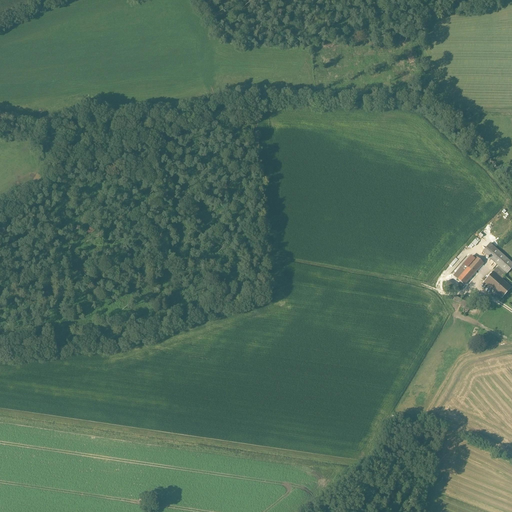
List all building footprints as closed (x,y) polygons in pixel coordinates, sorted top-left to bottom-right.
[(511,263),(498,251),(490,244),(483,252),(505,272),(507,274),(511,267),(511,263)] [(465,270),(457,279),(464,285),(483,263),(476,257),(465,270)] [(461,266),(453,276),(457,279),(465,270),(461,266)] [(503,274),(497,269),(493,273),(501,280),(505,276),(503,274)] [(493,273),(493,272),(486,280),(484,282),(502,299),(511,288),(501,280),(493,273)] [(473,301),(463,297),(459,305),(469,309),(470,307),(473,301)]
